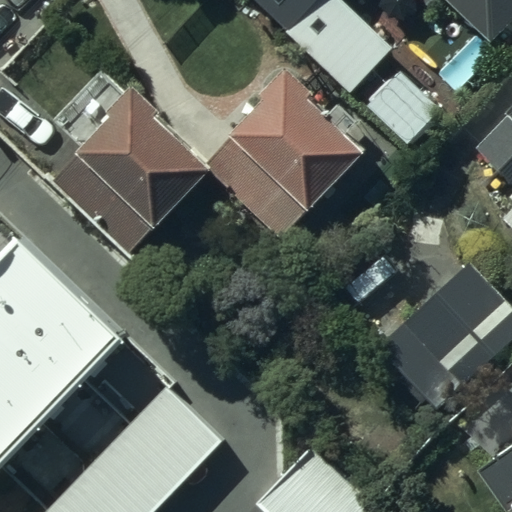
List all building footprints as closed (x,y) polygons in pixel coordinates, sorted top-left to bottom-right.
[(260,0),(355,91),(400,44),(354,0),(260,0)] [(511,0),(454,0),(496,38),(511,20),(511,0)] [(271,93),(235,130),(314,207),(373,147),(354,129),(364,119),(346,102),(336,112),(319,95),(323,91),(293,62),(267,89),(271,93)] [(83,150),(161,223),(217,163),(187,135),(214,106),(182,76),(160,100),(138,79),(131,87),(107,65),(57,120),(86,147),(83,150)] [(511,112),(482,142),(511,172),(511,210),(508,214),(511,218),(511,112)] [(24,230),(0,255),(0,472),(133,335),(24,230)] [(511,298),(475,257),(379,344),(439,409),(511,342),(511,298)] [(158,511),(231,437),(173,381),(46,511),(158,511)] [(384,511),(316,444),(259,501),(269,511),(384,511)] [(511,444),(490,459),(511,491),(511,444)]
